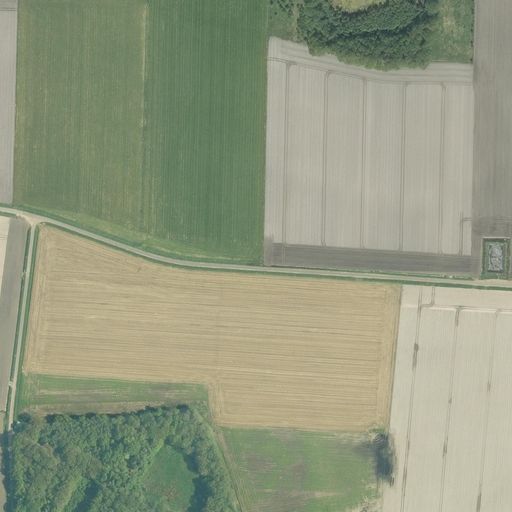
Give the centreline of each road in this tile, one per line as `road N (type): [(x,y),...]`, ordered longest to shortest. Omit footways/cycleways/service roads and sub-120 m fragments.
road 1 (unclassified): [(511,285),(181,263),(34,217)]
road 2 (unclassified): [(12,511),(9,431),(34,217)]
road 3 (track): [(9,431),(161,511)]
